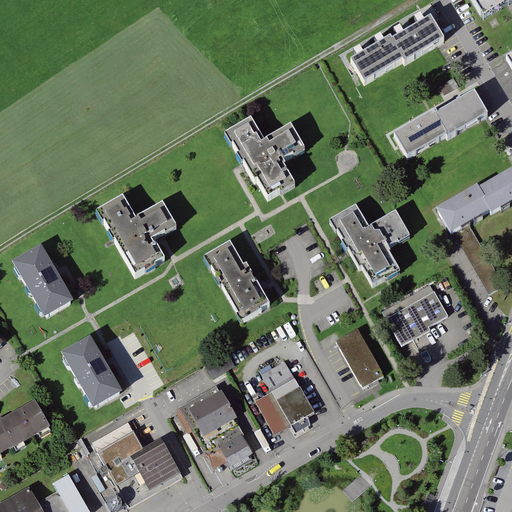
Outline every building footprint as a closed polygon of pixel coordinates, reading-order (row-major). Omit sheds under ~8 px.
[(511,0),(471,0),(482,18),(491,13),(493,15),(511,3),(511,0)] [(365,87),(404,64),(406,67),(442,46),(429,23),(412,33),(394,44),(391,40),(372,52),(351,64),(365,87)] [(399,147),(408,163),(447,140),(449,144),(485,123),(472,100),(457,108),(437,121),(435,118),(416,129),(395,141),(399,147)] [(283,198),(294,191),(282,172),(285,170),(283,166),(293,161),(295,164),(308,157),(291,129),(264,145),(251,124),(224,140),(230,151),(232,150),(239,160),(236,161),(241,169),(244,167),(245,168),(255,186),(258,185),(269,203),(279,197),(281,199),(283,198)] [(452,238),(487,217),(490,221),(511,207),(511,176),(477,197),(475,194),(439,215),(452,238)] [(155,253),(151,247),(162,240),(165,238),(167,241),(179,235),(164,209),(137,224),(124,201),(96,217),(102,229),(105,228),(110,237),(108,238),(113,247),(116,246),(137,281),(146,276),(147,279),(157,273),(155,271),(165,265),(157,252),(155,253)] [(387,285),(402,276),(391,257),(392,256),(390,251),(399,246),(401,248),(412,242),(396,216),(370,231),(357,208),(329,225),(336,236),(338,235),(344,245),(343,246),(347,254),(349,253),(350,254),(361,272),(363,271),(374,290),(385,283),(387,285)] [(261,314),(270,309),(257,286),(253,278),(247,268),(243,270),(230,246),(204,261),(210,271),(213,269),(219,282),(217,283),(221,290),(224,288),(241,319),(239,320),(242,327),(262,316),(261,314)] [(39,252),(16,266),(18,269),(13,272),(19,282),(21,280),(28,292),(25,293),(29,299),(32,297),(38,308),(34,310),(41,321),(45,319),(47,322),(71,307),(63,296),(65,294),(57,281),(61,278),(58,273),(56,270),(52,272),(39,252)] [(406,300),(411,307),(436,293),(432,286),(406,300)] [(420,339),(431,333),(428,330),(448,319),(438,304),(442,302),(440,297),(436,299),(434,295),(386,322),(402,349),(420,339)] [(359,333),(336,345),(363,393),(386,381),(359,333)] [(85,402),(91,412),(95,410),(96,413),(120,399),(112,385),(113,384),(104,370),(109,367),(108,365),(106,362),(102,365),(89,343),(65,358),(67,361),(62,364),(69,374),(72,372),(77,381),(72,384),(78,393),(82,391),(87,400),(85,402)] [(205,368),(213,381),(235,368),(228,356),(205,368)] [(308,420),(316,415),(285,363),(269,373),(265,367),(258,372),(271,394),(254,404),(275,439),(291,429),(308,420)] [(188,412),(204,441),(239,422),(222,393),(188,412)] [(13,455),(50,433),(35,408),(8,423),(6,420),(0,422),(0,458),(11,452),(13,455)] [(308,420),(291,429),(296,436),(311,428),(308,420)] [(134,424),(93,444),(127,511),(185,483),(164,440),(146,449),(134,424)] [(231,471),(254,458),(242,437),(218,451),(220,454),(208,460),(214,472),(227,464),(231,471)] [(0,507),(0,511),(40,511),(30,492),(0,507)] [(430,510),(434,497),(426,495),(423,508),(430,510)]
